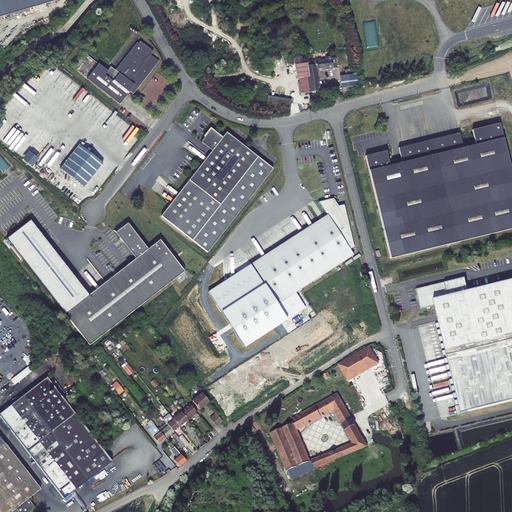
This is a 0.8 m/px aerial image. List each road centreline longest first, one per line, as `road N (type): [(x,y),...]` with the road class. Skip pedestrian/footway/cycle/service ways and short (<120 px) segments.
road 1 (unclassified): [(105,511),(388,333),(334,109)]
road 2 (unclassified): [(191,87),(92,212)]
road 3 (unclassified): [(191,87),(224,112),(262,122),(334,109)]
road 4 (unclassified): [(334,109),(453,78)]
